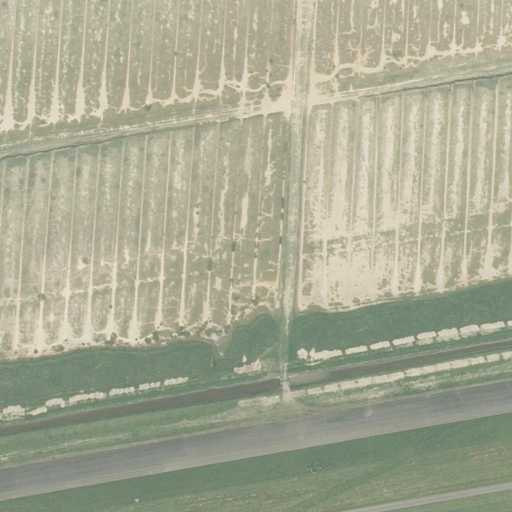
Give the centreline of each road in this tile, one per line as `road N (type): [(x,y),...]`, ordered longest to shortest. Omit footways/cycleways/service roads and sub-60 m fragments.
road 1 (track): [(0,496),(511,407)]
road 2 (track): [(285,511),(484,412)]
